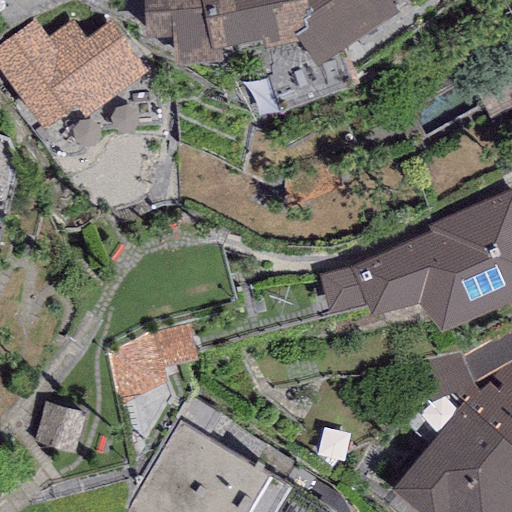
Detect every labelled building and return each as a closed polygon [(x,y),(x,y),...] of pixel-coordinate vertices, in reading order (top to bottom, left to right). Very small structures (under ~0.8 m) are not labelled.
[(142,0),(144,43),(172,40),(177,72),(221,67),(219,52),(260,42),(263,54),(299,46),(316,74),(398,20),(386,0),(142,0)] [(33,21),(0,44),(0,74),(44,134),(76,111),(84,121),(148,75),(110,23),(86,41),(71,21),(47,39),(33,21)] [(511,192),(425,226),(429,234),(350,266),(318,273),(328,317),(365,307),(373,322),(418,308),(436,337),(511,304),(511,192)] [(112,351),(127,394),(196,370),(181,328),(112,351)] [(511,362),(490,376),(511,396),(511,362)] [(511,396),(490,376),(464,405),(511,451),(511,396)] [(86,411),(44,402),(36,439),(78,448),(86,411)] [(511,511),(511,451),(464,405),(390,496),(407,511),(511,511)] [(327,511),(179,428),(129,510),(131,511),(327,511)]
